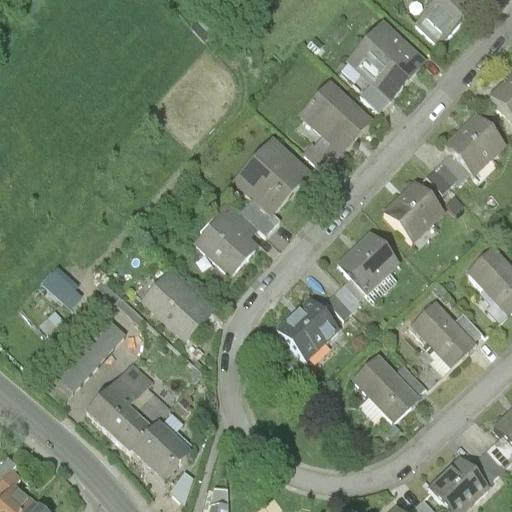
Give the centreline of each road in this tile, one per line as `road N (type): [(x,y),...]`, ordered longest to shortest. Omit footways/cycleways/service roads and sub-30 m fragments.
road 1 (residential): [(511,365),(426,449),(384,477),(341,485),(298,481),(264,460),(230,408),(240,328),(271,285),(511,27)]
road 2 (secondary): [(0,394),(120,511)]
